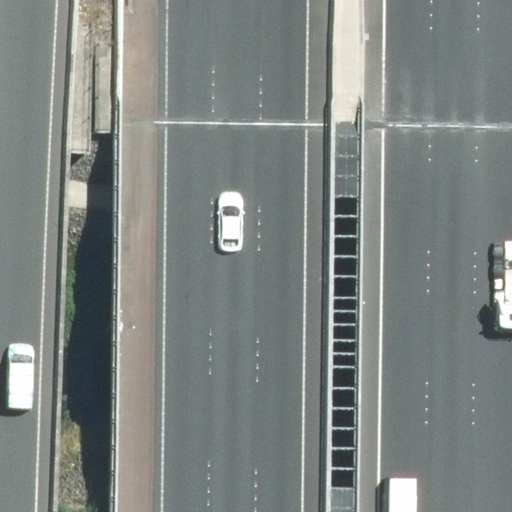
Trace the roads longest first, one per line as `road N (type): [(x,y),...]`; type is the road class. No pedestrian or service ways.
road 1 (motorway): [(2,511),(23,0)]
road 2 (motorway): [(447,0),(437,511)]
road 3 (motorway): [(221,511),(228,0)]
